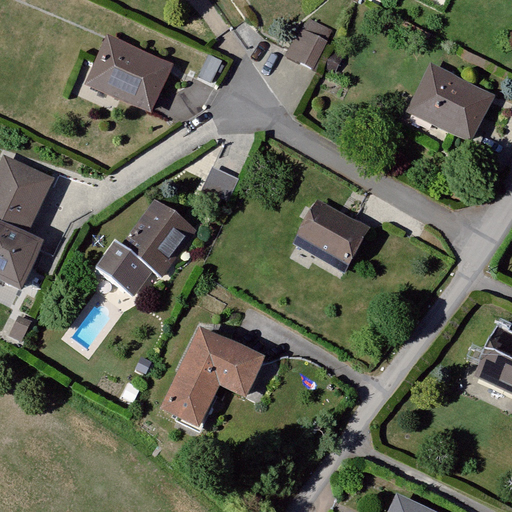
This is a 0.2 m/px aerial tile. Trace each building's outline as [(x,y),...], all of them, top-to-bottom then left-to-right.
[(319,68),(336,28),(307,16),(290,55),(319,68)] [(175,68),(110,37),(85,89),(151,120),(175,68)] [(497,101),(428,66),(404,113),(473,148),(497,101)] [(56,185),(4,160),(0,168),(0,287),(22,298),(45,250),(28,243),(56,185)] [(234,197),(241,176),(213,167),(206,188),(234,197)] [(197,234),(155,204),(122,251),(116,247),(97,274),(136,301),(154,275),(163,282),(197,234)] [(373,237),(320,205),(293,250),(346,282),(373,237)] [(511,341),(486,329),(462,379),(511,401),(511,341)] [(266,365),(200,334),(161,416),(201,435),(221,393),(247,405),(266,365)] [(427,511),(401,499),(394,511),(427,511)]
